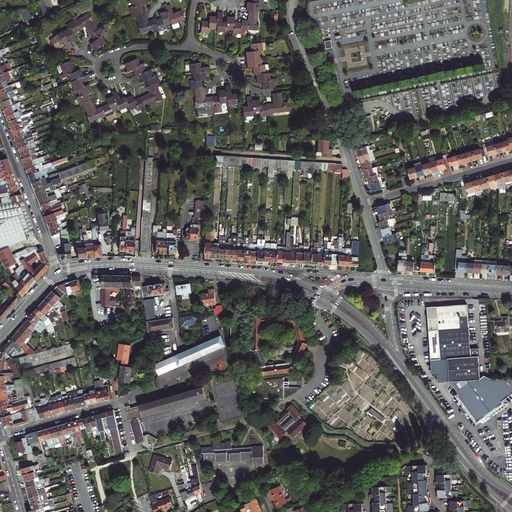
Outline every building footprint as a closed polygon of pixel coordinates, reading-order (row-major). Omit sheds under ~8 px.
[(43,0),(44,1),(48,9),(53,6),(50,0),(43,0)] [(132,15),(135,14),(143,11),(141,5),(146,3),(144,0),(130,0),(132,6),(129,7),(132,15)] [(246,10),(248,10),(258,11),(259,11),(260,4),(263,4),(263,0),(251,0),(252,2),(246,2),(246,10)] [(42,12),(48,9),(44,1),(38,4),(42,12)] [(166,10),(171,23),(173,29),(179,27),(178,22),(184,20),(181,9),(174,12),(174,13),(173,13),(170,4),(165,5),(166,10)] [(23,22),(31,18),(27,9),(17,9),(23,22)] [(165,25),(171,23),(166,10),(159,12),(161,18),(153,20),(157,32),(166,29),(165,25)] [(241,22),(241,33),(245,33),(245,30),(258,30),(258,24),(258,20),(257,20),(258,11),(248,10),(247,19),(242,19),(241,22)] [(154,33),(157,32),(153,20),(153,18),(148,20),(145,11),(143,11),(135,14),(138,23),(137,23),(139,27),(138,27),(140,33),(153,29),(154,33)] [(217,16),(216,29),(216,31),(226,32),(226,30),(226,21),(223,21),(223,22),(221,22),(222,12),(217,11),(217,16)] [(73,20),(80,30),(84,27),(90,34),(98,28),(93,21),(93,20),(88,12),(78,19),(76,17),(72,19),(73,20)] [(210,29),(216,29),(217,16),(209,15),(209,21),(201,20),(201,32),(210,33),(210,29)] [(232,34),(241,34),(241,33),(241,22),(234,21),(235,17),(227,16),(226,21),(226,30),(232,30),(232,34)] [(67,28),(62,31),(70,43),(76,38),(74,34),(80,30),(73,20),(66,25),(67,28)] [(98,28),(90,34),(94,40),(90,43),(95,50),(106,42),(102,37),(105,34),(100,27),(98,28)] [(73,47),(70,43),(62,31),(61,30),(49,39),(57,50),(64,45),(62,42),(63,41),(69,49),(73,47)] [(245,52),(246,59),(260,58),(259,52),(263,51),(262,42),(250,44),(251,51),(245,52)] [(135,75),(138,74),(146,70),(143,63),(140,64),(137,58),(124,63),(128,71),(132,69),(135,75)] [(253,74),(256,74),(265,73),(264,64),(261,65),(260,58),(246,59),(247,67),(253,67),(253,74)] [(71,81),(83,76),(80,69),(76,71),(70,60),(60,65),(65,77),(68,76),(71,81)] [(190,73),(193,73),(206,72),(210,71),(209,66),(200,67),(200,65),(201,65),(200,62),(189,63),(189,61),(184,61),(185,70),(190,69),(190,73)] [(146,80),(149,86),(159,82),(160,81),(157,73),(153,74),(151,68),(146,70),(138,74),(142,82),(146,80)] [(0,81),(10,78),(13,77),(10,70),(7,71),(0,73),(0,81)] [(207,79),(206,72),(193,73),(193,79),(189,80),(190,89),(194,88),(202,87),(202,80),(207,79)] [(265,73),(256,74),(256,82),(262,82),(262,88),(275,87),(274,79),(270,79),(269,72),(265,73)] [(77,89),(84,86),(83,83),(82,84),(81,82),(90,78),(89,74),(83,76),(71,81),(70,82),(74,90),(77,89)] [(0,88),(8,85),(7,81),(10,80),(10,78),(0,81),(0,88)] [(141,96),(145,105),(153,101),(153,102),(157,101),(163,98),(158,86),(159,87),(161,86),(159,82),(149,86),(147,87),(149,92),(141,96)] [(76,97),(79,105),(82,104),(91,100),(88,94),(92,91),(89,84),(84,86),(77,89),(79,96),(76,97)] [(227,102),(227,104),(237,103),(236,92),(232,92),(232,94),(231,94),(230,84),(225,84),(226,89),(227,102)] [(0,94),(13,90),(11,85),(8,85),(0,88),(0,94)] [(202,87),(194,88),(195,97),(195,101),(194,101),(195,108),(197,107),(198,114),(208,113),(209,115),(213,115),(213,113),(211,96),(205,96),(204,87),(202,87)] [(0,101),(12,97),(11,93),(18,91),(17,88),(13,90),(0,94),(0,101)] [(211,96),(213,113),(222,112),(221,103),(227,102),(226,89),(217,90),(218,95),(211,96)] [(112,92),(113,95),(118,108),(119,110),(128,106),(124,98),(124,96),(121,97),(121,98),(120,99),(116,90),(115,90),(112,92)] [(283,102),(282,92),(272,93),(273,103),(268,103),(269,115),(269,116),(273,116),(273,113),(291,111),(290,101),(283,102)] [(12,97),(0,101),(0,106),(1,109),(11,105),(15,104),(13,100),(17,99),(16,97),(20,96),(19,94),(12,97)] [(101,106),(106,118),(107,121),(116,117),(112,110),(118,108),(113,95),(105,98),(107,103),(101,106)] [(132,95),(124,98),(128,106),(130,110),(136,107),(138,111),(141,109),(143,112),(147,110),(145,105),(141,96),(134,99),(132,95)] [(242,105),(243,117),(253,116),(253,113),(251,100),(251,96),(246,96),(247,106),(246,106),(245,105),(242,105)] [(259,99),(251,100),(253,113),(259,113),(260,116),(269,115),(268,103),(260,104),(259,99)] [(91,100),(82,104),(86,112),(86,113),(87,116),(86,116),(89,122),(101,117),(102,120),(106,118),(101,106),(95,108),(92,100),(91,100)] [(3,113),(4,116),(20,110),(27,107),(27,105),(20,107),(20,106),(16,107),(12,108),(11,105),(1,109),(3,113)] [(6,121),(22,115),(20,110),(4,116),(5,120),(6,121)] [(28,113),(22,115),(6,121),(7,124),(8,126),(28,119),(27,116),(29,115),(28,113)] [(362,118),(365,127),(366,126),(364,119),(370,118),(372,125),(373,124),(371,115),(362,118)] [(10,132),(28,125),(27,122),(32,120),(31,118),(28,119),(8,126),(9,130),(10,132)] [(370,118),(364,119),(366,126),(365,127),(366,132),(375,130),(373,124),(372,125),(370,118)] [(11,135),(12,137),(32,129),(30,124),(28,125),(10,132),(11,135)] [(158,133),(158,125),(150,125),(151,133),(158,133)] [(32,129),(12,137),(13,140),(14,143),(32,136),(31,133),(33,132),(32,129)] [(15,145),(16,148),(34,141),(32,136),(14,143),(15,145)] [(206,136),(206,144),(215,145),(215,136),(206,136)] [(355,140),(357,149),(366,146),(364,138),(355,140)] [(501,142),(504,151),(511,149),(511,148),(508,138),(500,140),(501,142)] [(328,148),(329,140),(318,139),(317,152),(316,153),(316,156),(321,157),(321,156),(331,156),(332,149),(328,148)] [(33,147),(36,146),(34,141),(16,148),(17,150),(18,153),(33,147)] [(497,153),(504,151),(501,142),(494,144),(497,153)] [(497,153),(494,144),(483,148),(486,155),(489,154),(489,156),(497,153)] [(357,149),(360,156),(371,153),(369,145),(366,146),(357,149)] [(34,153),(35,153),(33,147),(18,153),(19,155),(20,158),(34,153)] [(483,156),(486,155),(483,148),(472,151),(475,160),(483,157),(483,156)] [(465,153),(468,162),(475,160),(472,151),(465,153)] [(362,163),(371,161),(375,159),(373,152),(371,153),(360,156),(362,163)] [(34,153),(20,158),(21,161),(22,163),(36,158),(34,153)] [(453,165),(454,166),(461,164),(458,155),(451,157),(450,153),(446,154),(450,166),(453,165)] [(461,164),(468,162),(465,153),(458,155),(461,164)] [(447,167),(450,166),(446,154),(435,157),(436,160),(439,170),(447,168),(447,167)] [(215,165),(222,165),(222,163),(223,155),(215,155),(215,165)] [(36,158),(22,163),(24,167),(25,169),(41,162),(44,162),(42,156),(36,158)] [(51,165),(51,166),(68,159),(66,156),(50,162),(51,165)] [(261,166),(262,158),(254,157),(253,167),(261,167),(261,166)] [(10,165),(8,158),(1,159),(0,159),(0,166),(2,172),(0,172),(0,176),(13,172),(10,165)] [(34,192),(56,184),(96,169),(92,160),(56,173),(58,177),(51,180),(52,181),(43,184),(43,183),(44,182),(42,178),(30,183),(32,188),(34,192)] [(439,170),(436,160),(429,162),(432,173),(439,170)] [(145,161),(143,202),(141,241),(140,252),(147,252),(149,217),(153,162),(145,161)] [(373,168),(371,161),(362,163),(364,170),(373,168)] [(27,174),(45,168),(51,165),(50,162),(42,165),(41,162),(25,169),(26,172),(27,174)] [(425,175),(422,165),(421,162),(414,164),(415,167),(418,177),(425,175)] [(425,175),(432,173),(429,162),(422,165),(425,175)] [(342,169),(342,163),(335,163),(334,172),(342,173),(342,169)] [(368,177),(378,174),(376,167),(373,168),(364,170),(366,178),(368,177)] [(410,179),(418,177),(415,167),(407,169),(410,179)] [(29,179),(30,183),(42,178),(47,176),(45,171),(46,170),(45,168),(27,174),(29,179)] [(502,172),(506,186),(511,183),(511,181),(509,170),(502,172)] [(0,181),(15,177),(14,175),(13,172),(0,176),(0,181)] [(502,172),(494,175),(498,188),(499,190),(506,187),(506,186),(502,172)] [(368,177),(370,184),(382,181),(380,174),(378,174),(368,177)] [(487,177),(490,187),(491,190),(498,188),(494,175),(487,177)] [(0,182),(1,185),(17,181),(16,179),(15,177),(0,181),(0,182)] [(487,177),(480,179),(483,189),(490,187),(487,177)] [(473,181),(476,191),(475,194),(475,195),(476,195),(476,194),(484,192),(483,189),(480,179),(473,181)] [(382,181),(370,184),(372,191),(386,188),(384,180),(382,181)] [(0,189),(18,185),(17,182),(17,181),(1,185),(1,187),(0,187),(0,189)] [(475,194),(476,191),(473,181),(465,183),(468,194),(468,196),(475,194)] [(57,185),(56,184),(34,192),(35,195),(35,197),(54,189),(53,186),(57,185)] [(0,194),(20,189),(19,187),(18,185),(0,189),(0,194)] [(54,189),(35,197),(37,201),(39,205),(55,199),(58,198),(62,196),(60,190),(59,188),(54,189)] [(4,198),(22,193),(21,191),(20,189),(0,194),(1,198),(4,198)] [(23,196),(22,193),(4,198),(5,200),(1,201),(2,201),(0,201),(0,204),(24,199),(23,196)] [(24,199),(0,204),(0,252),(4,250),(12,265),(15,264),(18,263),(21,262),(20,260),(17,253),(13,254),(9,246),(28,238),(25,231),(34,228),(24,199)] [(40,208),(41,210),(63,202),(62,199),(56,201),(55,199),(39,205),(40,208)] [(198,225),(202,225),(202,218),(203,201),(195,201),(194,217),(193,217),(192,228),(189,228),(189,227),(188,227),(186,228),(186,227),(186,228),(185,232),(186,233),(186,239),(193,240),(193,238),(197,238),(198,225)] [(43,216),(46,222),(65,215),(64,210),(63,211),(60,204),(64,203),(63,202),(41,210),(43,216)] [(141,241),(143,202),(140,202),(139,211),(132,211),(131,227),(130,229),(126,229),(126,235),(125,251),(133,251),(134,241),(141,241)] [(377,207),(379,214),(392,210),(390,203),(377,207)] [(379,214),(381,221),(394,218),(394,217),(392,210),(379,214)] [(98,223),(91,223),(91,229),(95,228),(99,228),(99,230),(108,229),(107,218),(105,219),(104,213),(97,213),(98,223)] [(47,225),(48,228),(61,223),(60,219),(66,217),(65,215),(46,222),(47,225)] [(394,218),(381,221),(379,222),(381,229),(390,227),(393,226),(396,225),(394,218)] [(49,231),(50,234),(60,230),(62,229),(61,226),(67,224),(66,221),(61,223),(48,228),(49,231)] [(85,257),(94,256),(92,231),(85,232),(84,224),(82,225),(82,226),(84,240),(84,246),(85,257)] [(151,253),(165,253),(166,233),(167,229),(162,229),(162,232),(156,232),(157,225),(153,225),(151,253)] [(392,234),(391,230),(393,229),(393,226),(390,227),(381,229),(383,236),(392,234)] [(63,260),(71,259),(67,227),(62,229),(60,230),(62,243),(63,243),(63,248),(60,248),(61,253),(59,253),(60,258),(63,260)] [(92,231),(94,256),(101,256),(99,244),(96,244),(95,228),(91,229),(92,231)] [(166,233),(165,253),(170,254),(170,252),(175,252),(176,230),(173,230),(173,233),(166,233)] [(392,234),(383,236),(385,244),(398,240),(396,233),(392,234)] [(256,260),(257,244),(252,243),(252,237),(250,237),(250,238),(249,260),(256,260)] [(283,262),(283,246),(284,244),(280,243),(280,239),(277,239),(276,261),(283,262)] [(351,241),(351,247),(350,265),(357,266),(358,242),(351,241)] [(210,258),(218,258),(219,243),(211,242),(210,258)] [(310,263),(311,251),(308,251),(309,242),(304,242),(303,246),(302,263),(310,263)] [(414,264),(414,270),(428,271),(429,245),(426,245),(426,256),(421,255),(421,265),(414,264)] [(85,257),(84,246),(77,247),(78,258),(85,257)] [(43,273),(49,266),(50,264),(44,250),(42,250),(41,247),(34,250),(33,248),(26,249),(17,253),(20,260),(21,262),(36,281),(43,273)] [(337,265),(338,248),(334,248),(330,248),(329,264),(337,265)] [(11,266),(12,265),(4,250),(0,252),(0,258),(4,266),(5,269),(8,267),(11,266)] [(466,272),(467,259),(467,258),(461,257),(462,250),(456,250),(455,267),(458,268),(458,271),(466,272)] [(398,269),(406,270),(406,261),(407,256),(402,256),(401,260),(399,260),(398,269)] [(474,259),(467,259),(466,272),(474,272),(474,259)] [(481,273),(482,260),(474,259),(474,272),(481,273)] [(481,273),(489,273),(489,264),(489,260),(482,260),(481,273)] [(406,261),(406,270),(414,270),(414,264),(414,261),(406,261)] [(36,281),(21,262),(18,263),(20,265),(18,267),(32,285),(36,281)] [(496,274),(497,264),(489,264),(489,273),(496,274)] [(504,265),(503,274),(511,275),(511,265),(504,265)] [(32,285),(18,267),(14,271),(16,273),(29,288),(32,285)] [(16,273),(13,276),(25,292),(29,288),(16,273)] [(12,278),(10,279),(18,291),(22,296),(25,292),(13,276),(11,277),(12,278)] [(102,306),(115,307),(115,301),(110,301),(110,291),(119,291),(119,288),(122,288),(122,276),(101,276),(102,306)] [(132,288),(131,276),(122,276),(122,288),(132,288)] [(143,297),(141,287),(140,281),(139,276),(133,276),(135,289),(139,289),(141,303),(144,302),(143,301),(143,297)] [(0,320),(19,299),(15,294),(13,292),(10,287),(5,291),(9,295),(2,303),(4,306),(0,310),(0,290),(3,288),(8,284),(3,278),(0,281),(0,320)] [(67,293),(68,296),(71,295),(70,293),(80,290),(77,280),(65,284),(67,293)] [(56,303),(58,308),(62,305),(58,301),(65,293),(67,293),(65,284),(56,286),(48,295),(56,303)] [(169,293),(168,289),(166,289),(165,284),(141,287),(143,297),(169,293)] [(189,284),(175,286),(177,295),(180,295),(180,298),(188,297),(187,294),(190,294),(189,284)] [(201,295),(202,306),(216,304),(214,290),(208,291),(208,294),(201,295)] [(136,306),(134,292),(127,292),(129,307),(136,306)] [(56,311),(58,308),(56,303),(48,295),(45,300),(54,308),(54,312),(55,312),(57,316),(58,315),(57,312),(56,311)] [(54,308),(45,300),(41,304),(49,311),(52,316),(53,315),(54,314),(56,316),(57,316),(55,312),(54,312),(54,308)] [(41,304),(37,308),(49,319),(51,323),(54,322),(52,318),(53,317),(52,316),(49,311),(41,304)] [(470,304),(430,307),(435,377),(440,376),(441,384),(452,383),(480,420),(511,394),(511,377),(493,379),(486,375),(481,377),(480,356),(473,356),(473,349),(470,304)] [(214,310),(215,315),(222,314),(221,306),(216,307),(216,309),(214,310)] [(46,327),(49,336),(54,334),(51,323),(49,319),(37,308),(33,313),(44,324),(46,327)] [(145,311),(147,322),(156,320),(154,310),(145,311)] [(26,321),(34,328),(36,326),(43,332),(43,331),(45,337),(49,336),(46,327),(44,324),(33,313),(26,321)] [(222,315),(215,316),(217,327),(223,326),(222,315)] [(194,316),(180,317),(182,327),(195,325),(194,316)] [(239,317),(231,317),(230,342),(238,342),(239,317)] [(262,323),(262,317),(253,317),(252,351),(252,350),(261,349),(262,323)] [(296,371),(295,371),(306,344),(304,343),(299,317),(262,317),(262,323),(294,324),(299,342),(292,359),(291,364),(266,368),(266,367),(259,369),(260,376),(289,372),(289,374),(296,373),(296,371)] [(495,332),(509,331),(508,317),(502,317),(502,321),(494,322),(495,332)] [(174,329),(173,318),(156,320),(147,322),(148,333),(174,329)] [(26,321),(24,323),(33,332),(35,329),(34,328),(26,321)] [(35,353),(24,343),(33,332),(24,323),(11,338),(24,350),(29,355),(32,354),(35,353)] [(220,336),(174,356),(179,367),(225,346),(220,336)] [(24,350),(11,338),(2,349),(5,352),(7,354),(11,358),(17,351),(20,354),(24,350)] [(127,367),(128,361),(130,346),(119,344),(117,359),(122,360),(119,381),(129,383),(132,367),(127,367)] [(258,364),(264,363),(261,351),(261,349),(252,350),(256,365),(258,364)] [(13,359),(11,358),(7,354),(5,352),(1,351),(0,354),(0,376),(10,376),(19,376),(16,365),(13,359)] [(153,365),(158,375),(179,367),(174,356),(153,365)] [(0,376),(0,385),(5,384),(5,381),(10,381),(10,376),(0,376)] [(284,386),(289,387),(289,384),(289,381),(284,381),(284,377),(250,382),(250,398),(284,399),(284,386)] [(104,401),(110,400),(107,384),(103,385),(101,380),(99,381),(104,401)] [(95,390),(99,403),(104,401),(99,381),(97,381),(98,387),(95,388),(95,390)] [(206,399),(202,387),(139,405),(140,408),(130,411),(129,406),(125,407),(136,443),(142,442),(142,444),(148,448),(149,448),(153,447),(154,446),(157,439),(148,434),(143,436),(138,418),(142,417),(206,399)] [(87,406),(83,390),(77,391),(81,407),(87,406)] [(84,390),(83,390),(87,406),(99,403),(95,390),(88,391),(89,393),(85,394),(84,390)] [(0,400),(8,399),(8,397),(12,396),(11,391),(9,392),(7,392),(7,394),(0,395),(0,400)] [(72,393),(76,409),(81,407),(77,391),(72,393)] [(67,394),(67,395),(71,410),(76,409),(72,393),(70,394),(67,394)] [(62,397),(66,412),(71,410),(67,395),(62,397)] [(45,398),(50,416),(55,415),(51,399),(49,400),(48,396),(45,397),(45,398)] [(18,401),(20,409),(29,407),(27,399),(23,400),(22,397),(19,398),(19,401),(18,401)] [(62,397),(56,398),(60,413),(66,412),(62,397)] [(41,402),(45,417),(50,416),(45,398),(40,400),(41,402)] [(51,399),(55,415),(60,413),(56,398),(54,398),(51,399)] [(12,411),(16,411),(20,409),(18,401),(14,402),(10,404),(11,407),(12,411)] [(40,419),(45,417),(41,402),(38,403),(35,403),(40,419)] [(286,410),(283,413),(286,417),(283,420),(280,416),(274,421),(274,420),(268,426),(279,438),(286,432),(292,438),(307,425),(298,417),(301,414),(291,404),(285,409),(286,410)] [(2,416),(8,414),(8,413),(12,411),(11,407),(6,409),(6,410),(1,411),(2,416)] [(382,421),(385,418),(374,410),(372,413),(382,421)] [(6,429),(28,422),(27,418),(26,414),(25,411),(1,417),(4,428),(6,429)] [(115,442),(119,439),(113,411),(106,412),(110,429),(115,453),(118,453),(115,442)] [(103,431),(110,429),(106,412),(95,416),(101,440),(105,439),(103,431)] [(98,441),(101,440),(95,416),(88,417),(92,431),(90,432),(90,435),(94,434),(95,437),(97,437),(98,441)] [(86,432),(90,432),(92,431),(88,417),(83,419),(85,428),(86,432)] [(67,423),(72,441),(74,440),(75,445),(78,444),(76,437),(79,436),(81,435),(80,430),(77,420),(67,423)] [(72,443),(72,441),(67,423),(61,425),(66,441),(67,445),(72,443)] [(55,427),(60,443),(66,441),(61,425),(55,427)] [(54,445),(60,443),(55,427),(49,428),(54,445)] [(49,428),(43,430),(46,440),(48,447),(54,445),(49,428)] [(46,440),(43,430),(37,432),(40,441),(43,454),(44,455),(47,454),(45,448),(43,441),(45,441),(46,440)] [(29,444),(30,444),(40,441),(37,432),(27,435),(29,444)] [(23,441),(15,443),(19,453),(22,453),(26,452),(26,453),(29,452),(27,446),(24,435),(22,436),(23,441)] [(201,453),(203,453),(203,462),(215,461),(215,462),(229,461),(229,462),(241,461),(241,460),(251,460),(251,464),(263,464),(262,445),(251,446),(251,447),(231,449),(230,441),(225,441),(225,443),(211,443),(212,447),(200,447),(201,453)] [(36,455),(38,464),(46,462),(44,455),(43,454),(36,455)] [(154,455),(149,471),(158,474),(160,467),(169,470),(172,460),(154,455)] [(37,464),(21,469),(23,475),(34,472),(36,471),(39,471),(37,464)] [(427,511),(425,465),(405,466),(405,472),(412,471),(412,483),(406,483),(407,494),(413,494),(413,500),(408,500),(408,505),(407,505),(407,511),(427,511)] [(195,481),(191,483),(191,484),(195,495),(201,492),(197,468),(193,469),(195,481)] [(186,490),(189,497),(195,495),(191,484),(191,483),(187,484),(184,469),(181,470),(181,471),(182,477),(184,484),(185,487),(186,490)] [(34,472),(23,475),(25,481),(36,478),(34,472)] [(437,498),(457,497),(456,491),(451,491),(450,480),(456,479),(456,474),(436,475),(437,498)] [(184,484),(182,477),(180,478),(175,479),(177,485),(184,484)] [(36,478),(25,481),(26,487),(42,483),(49,481),(48,478),(39,480),(38,478),(36,478)] [(44,488),(42,483),(26,487),(28,493),(44,488)] [(273,499),(276,507),(285,504),(281,492),(282,492),(279,485),(267,490),(271,500),(273,499)] [(391,511),(391,503),(385,503),(385,493),(391,492),(391,486),(371,487),(371,511),(391,511)] [(44,488),(28,493),(29,498),(45,494),(44,488)] [(180,493),(182,500),(189,497),(186,490),(180,493)] [(154,511),(160,511),(169,508),(169,507),(172,506),(169,498),(167,498),(165,491),(148,496),(151,501),(154,511)] [(45,494),(29,498),(31,504),(47,500),(45,494)] [(33,510),(49,506),(54,504),(52,498),(47,500),(31,504),(33,510)] [(250,511),(261,511),(256,499),(246,502),(247,503),(239,507),(240,511),(243,511),(249,510),(250,511)] [(463,511),(463,506),(469,506),(469,500),(449,501),(449,511),(463,511)] [(216,501),(209,504),(212,511),(217,511),(220,511),(216,501)] [(361,511),(361,503),(341,504),(342,510),(348,510),(347,511),(361,511)]
